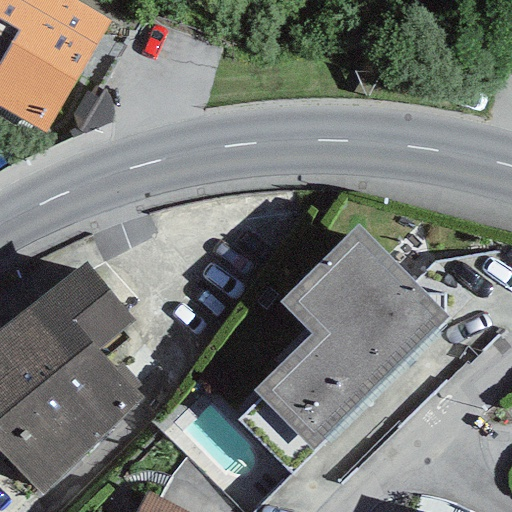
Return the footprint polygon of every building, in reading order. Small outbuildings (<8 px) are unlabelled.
[(0,0),(0,57),(15,31),(0,20),(0,0)] [(0,107),(44,134),(109,22),(71,0),(0,0),(0,20),(15,31),(0,57),(0,107)] [(309,334),(253,392),(261,400),(237,420),(292,476),(445,319),(357,226),(277,303),(309,334)] [(132,319),(87,263),(0,329),(0,450),(41,496),(141,397),(98,350),(132,319)] [(182,511),(148,494),(138,511),(182,511)]
